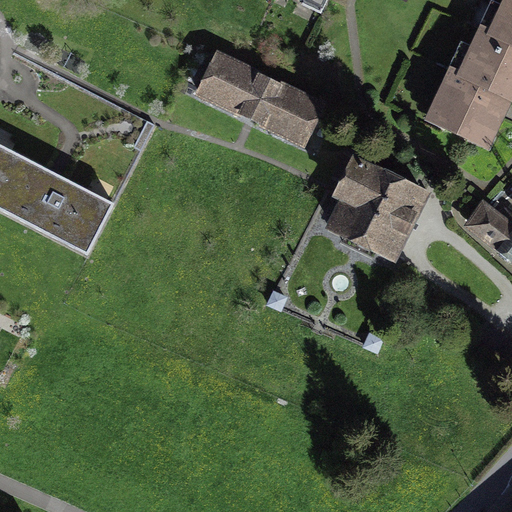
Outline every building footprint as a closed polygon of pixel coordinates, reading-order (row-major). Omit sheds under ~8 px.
[(299,0),(323,11),(328,0),(299,0)] [(511,0),(503,0),(490,31),(481,27),(459,73),(449,69),(424,122),(490,154),(511,106),(511,0)] [(328,105),(217,52),(193,98),(305,152),(328,105)] [(115,206),(0,146),(0,213),(89,260),(115,206)] [(396,267),(431,195),(353,157),(332,199),(339,204),(326,233),(396,267)] [(511,224),(482,202),(464,229),(511,266),(511,224)]
